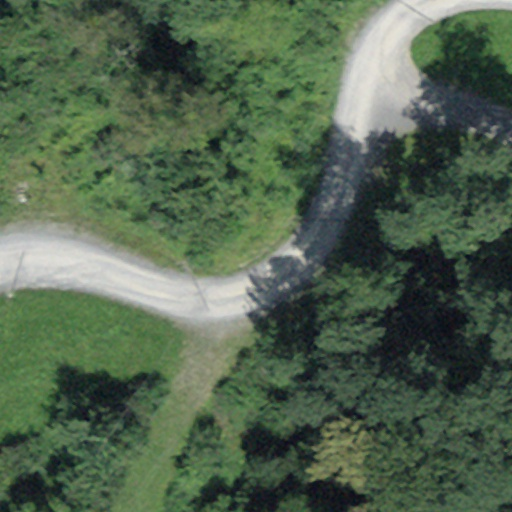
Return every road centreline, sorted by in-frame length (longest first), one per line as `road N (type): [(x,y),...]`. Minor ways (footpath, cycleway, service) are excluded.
road 1 (residential): [(0,264),(91,268),(203,300),(267,284),(324,226),(375,57),(399,21),(430,0)]
road 2 (track): [(511,131),(367,82)]
